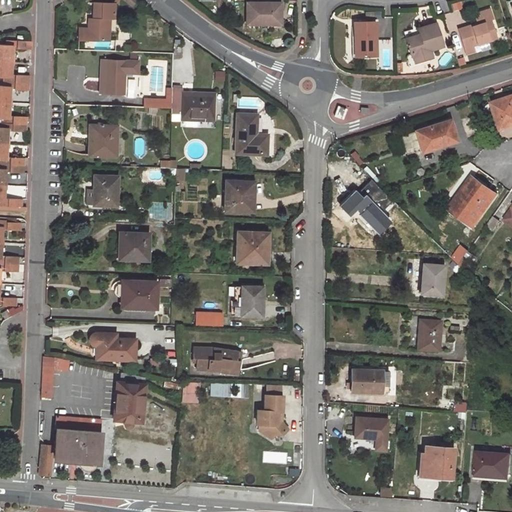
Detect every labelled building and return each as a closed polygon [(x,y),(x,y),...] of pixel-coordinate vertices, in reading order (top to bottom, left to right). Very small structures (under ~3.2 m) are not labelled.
[(92,18),(92,28),(88,28),(78,27),(77,39),(108,41),(109,19),(113,19),(114,3),(93,2),(92,18)] [(280,25),(280,2),(246,3),(246,24),(269,24),(269,25),(275,25),(280,25)] [(496,37),(490,19),(492,18),(489,8),(477,12),(479,17),(476,17),(478,23),(458,29),(466,54),(474,51),(472,45),(496,37)] [(375,56),(373,21),(355,22),(355,36),(355,56),(375,56)] [(442,46),(435,23),(418,28),(420,34),(406,39),(411,55),(412,55),(414,62),(432,57),(429,50),(442,46)] [(31,43),(3,41),(3,44),(0,43),(0,60),(2,60),(14,61),(15,51),(31,52),(31,43)] [(14,61),(2,60),(0,60),(0,77),(3,77),(3,82),(12,82),(30,84),(30,77),(13,75),(14,61)] [(100,60),(99,92),(123,93),(124,73),(137,73),(137,62),(100,60)] [(0,101),(1,102),(11,102),(12,92),(29,93),(30,84),(12,82),(3,82),(3,88),(0,87),(0,101)] [(213,119),(213,94),(182,93),(182,88),(172,87),(171,98),(171,108),(171,113),(181,114),(181,124),(183,126),(196,126),(199,124),(199,118),(213,119)] [(511,96),(493,103),(495,108),(492,109),(490,110),(490,112),(490,114),(491,116),(493,117),(495,118),(497,117),(502,130),(511,126),(511,96)] [(143,107),(171,108),(171,98),(168,98),(143,97),(143,107)] [(10,116),(11,102),(1,102),(0,101),(0,116),(0,117),(0,118),(0,122),(9,123),(28,124),(28,117),(10,116)] [(342,118),(346,109),(338,106),(334,115),(342,118)] [(255,134),(256,114),(237,113),(235,153),(266,154),(267,135),(255,134)] [(437,146),(455,141),(449,121),(402,135),(407,151),(421,147),(436,143),(437,146)] [(0,141),(7,142),(8,131),(28,133),(28,124),(9,123),(0,122),(0,141)] [(116,126),(89,125),(89,155),(115,156),(116,126)] [(6,156),(7,142),(0,141),(0,162),(6,163),(24,164),(25,158),(6,156)] [(422,151),(437,146),(436,143),(421,147),(422,151)] [(0,162),(0,182),(4,183),(5,172),(24,173),(24,164),(6,163),(0,162)] [(183,168),(175,168),(175,179),(183,179),(183,168)] [(117,176),(93,175),(93,208),(105,209),(105,205),(116,205),(117,176)] [(497,194),(472,176),(449,209),(474,226),(497,194)] [(251,181),(225,180),(224,209),(250,210),(251,181)] [(3,196),(4,183),(0,182),(0,205),(21,207),(22,198),(3,196)] [(360,196),(354,190),(337,206),(347,216),(354,210),(378,235),(391,222),(363,193),(360,196)] [(492,230),(499,220),(493,216),(486,226),(492,230)] [(0,240),(1,241),(2,229),(19,230),(20,223),(0,221),(0,240)] [(267,233),(237,231),(236,261),(266,262),(267,233)] [(149,233),(121,232),(121,243),(118,242),(118,259),(148,260),(149,233)] [(0,262),(17,264),(18,257),(0,255),(1,241),(0,240),(0,262)] [(454,241),(447,251),(459,260),(466,250),(454,241)] [(466,271),(476,257),(468,251),(458,264),(459,265),(466,271)] [(0,270),(17,271),(17,264),(0,262),(0,270)] [(443,266),(422,264),(420,293),(441,295),(443,266)] [(455,271),(462,276),(466,271),(459,265),(455,271)] [(124,280),(123,283),(121,283),(119,283),(116,285),(114,288),(114,291),(115,293),(118,296),(121,296),(126,297),(125,307),(155,308),(156,281),(124,280)] [(262,315),(262,286),(241,286),(240,315),(262,315)] [(0,303),(15,304),(16,296),(0,295),(0,303)] [(195,325),(223,325),(223,311),(195,311),(195,325)] [(417,348),(438,350),(441,320),(419,319),(417,348)] [(116,337),(116,333),(97,332),(95,333),(93,333),(90,337),(89,339),(89,341),(91,343),(92,345),(94,345),(99,346),(99,355),(113,355),(114,359),(134,359),(134,338),(116,337)] [(217,372),(217,370),(227,371),(227,368),(238,369),(239,359),(235,359),(237,351),(214,348),(193,347),(192,358),(197,358),(197,361),(196,369),(207,369),(207,372),(217,372)] [(53,370),(54,357),(43,356),(41,396),(51,397),(53,370)] [(351,369),(350,391),(381,392),(388,392),(389,370),(351,369)] [(145,376),(120,372),(119,382),(116,419),(125,420),(125,423),(126,426),(127,428),(130,429),(132,428),(133,426),(133,425),(134,421),(141,421),(145,376)] [(210,383),(210,396),(230,396),(230,383),(210,383)] [(264,410),(257,410),(256,424),(259,424),(259,430),(271,438),(275,434),(281,434),(287,429),(281,422),(282,395),(264,394),(264,410)] [(54,429),(55,429),(99,433),(100,419),(55,415),(54,429)] [(355,417),(354,437),(376,439),(375,449),(385,450),(387,419),(355,417)] [(99,433),(55,429),(54,445),(41,444),(38,475),(50,475),(51,457),(54,457),(54,458),(79,460),(80,462),(80,464),(83,467),(85,468),(88,469),(91,468),(97,463),(99,433)] [(453,465),(454,447),(423,445),(423,452),(421,475),(448,477),(449,465),(453,465)] [(508,477),(510,455),(477,452),(475,475),(508,477)]
